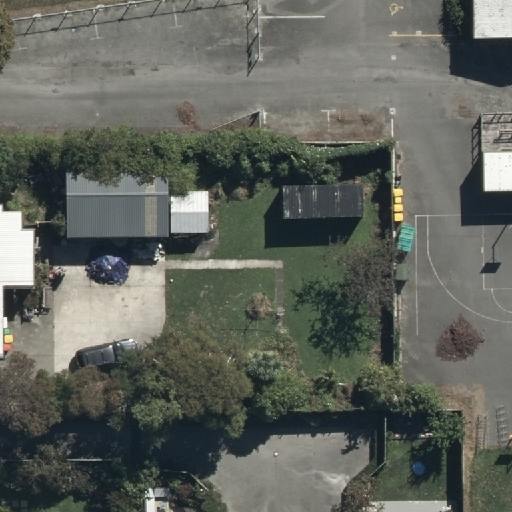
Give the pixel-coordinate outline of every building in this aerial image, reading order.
[(511,0),(469,0),(469,27),(511,26),(511,0)] [(511,128),(391,129),(393,380),(509,379),(509,472),(511,472),(511,128)] [(168,228),(166,185),(166,154),(64,155),(65,229),(168,228)] [(166,185),(168,228),(209,228),(209,185),(192,185),(192,165),(177,165),(177,185),(166,185)] [(0,348),(2,348),(3,277),(30,278),(31,222),(22,222),(22,202),(1,202),(1,196),(0,196),(0,348)]
